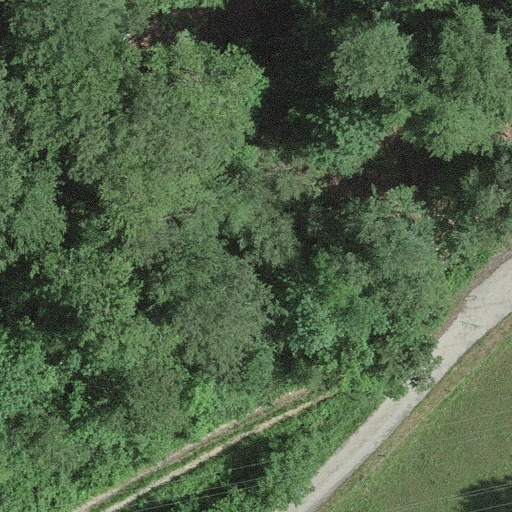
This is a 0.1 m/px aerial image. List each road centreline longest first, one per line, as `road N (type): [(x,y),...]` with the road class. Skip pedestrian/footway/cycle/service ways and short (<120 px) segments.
road 1 (track): [(101,511),(375,360),(451,339)]
road 2 (unclassified): [(511,280),(287,511)]
